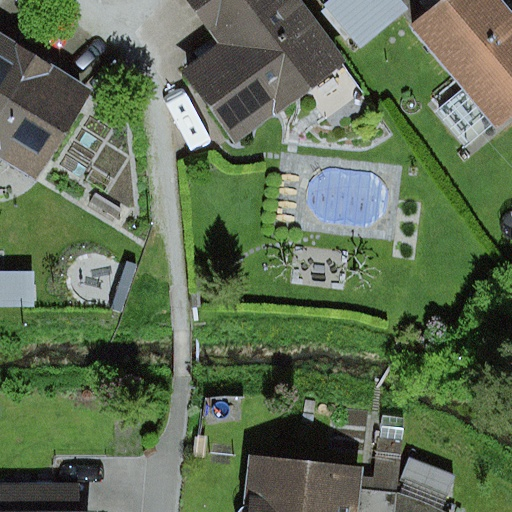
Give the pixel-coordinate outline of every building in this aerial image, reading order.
[(185,0),(219,45),(182,71),(236,145),(346,66),(298,0),(185,0)] [(398,0),(331,0),(324,6),(359,49),(407,10),(398,0)] [(432,0),(437,5),(412,27),(496,128),(511,114),(511,15),(499,0),(432,0)] [(0,90),(25,51),(0,35),(0,90)] [(90,91),(25,51),(0,90),(0,156),(36,179),(90,91)] [(126,263),(111,309),(120,312),(136,266),(126,263)] [(35,272),(0,273),(0,307),(36,306),(35,272)] [(361,466),(249,456),(243,511),(357,511),(359,491),(361,466)] [(409,458),(401,478),(446,497),(454,477),(409,458)] [(0,484),(0,511),(79,511),(79,485),(0,484)] [(359,491),(357,511),(395,511),(397,495),(359,491)] [(437,511),(397,495),(395,511),(437,511)]
